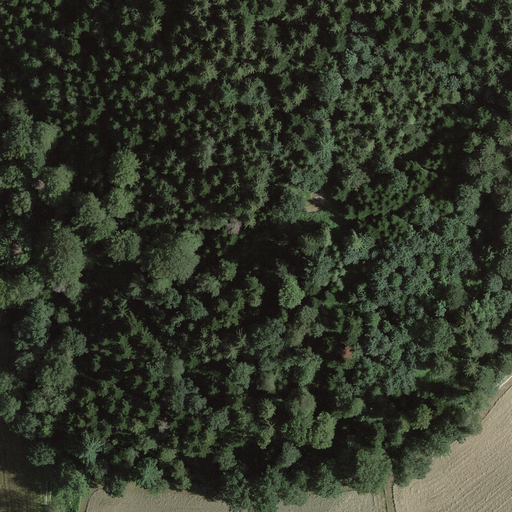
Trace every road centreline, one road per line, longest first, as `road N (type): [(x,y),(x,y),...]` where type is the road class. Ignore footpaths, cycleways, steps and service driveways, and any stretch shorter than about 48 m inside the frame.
road 1 (track): [(0,345),(36,421),(46,511)]
road 2 (track): [(327,170),(347,0)]
road 3 (track): [(511,374),(435,441),(400,460)]
